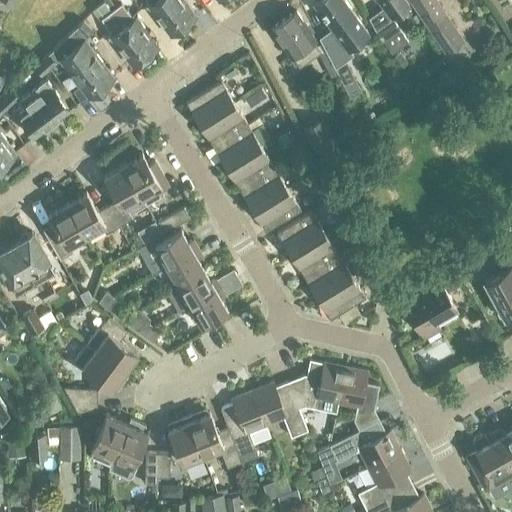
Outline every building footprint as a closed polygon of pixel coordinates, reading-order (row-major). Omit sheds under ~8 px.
[(182,26),(162,0),(146,0),(147,1),(146,2),(148,6),(147,7),(169,36),(182,26)] [(162,0),(182,26),(195,16),(183,0),(162,0)] [(369,35),(354,14),(344,0),(319,0),(314,4),(332,30),(333,30),(348,51),(369,35)] [(375,0),(376,1),(376,0),(378,0),(389,15),(407,2),(405,0),(375,0)] [(463,42),(435,0),(410,0),(447,53),(463,42)] [(121,4),(112,12),(145,57),(158,47),(136,18),(135,19),(132,15),(131,16),(127,11),(126,11),(121,4)] [(145,57),(112,12),(101,20),(106,27),(105,27),(110,33),(108,34),(111,37),(110,38),(132,67),(145,57)] [(271,29),(290,57),(291,56),(298,66),(320,50),(314,42),(316,41),(296,12),(271,29)] [(392,54),(408,43),(402,35),(403,34),(391,18),(375,29),(392,54)] [(77,28),(78,28),(85,37),(91,31),(89,27),(84,22),(84,21),(77,28)] [(65,40),(72,49),(101,88),(114,78),(92,48),(91,49),(88,46),(87,47),(82,41),(86,38),(85,37),(78,28),(65,40)] [(65,40),(49,55),(55,62),(61,57),(72,49),(65,40)] [(88,97),(101,88),(72,49),(61,57),(66,63),(64,65),(66,67),(65,68),(88,97)] [(55,62),(49,55),(42,60),(42,61),(49,69),(56,63),(55,62)] [(42,76),(49,69),(42,61),(35,68),(42,76)] [(47,80),(29,93),(53,124),(70,111),(47,80)] [(186,103),(199,124),(235,103),(221,81),(186,103)] [(347,90),(350,97),(362,91),(358,84),(347,90)] [(1,100),(9,108),(20,97),(12,89),(1,100)] [(53,124),(29,93),(13,106),(19,114),(18,114),(35,137),(53,124)] [(0,116),(2,114),(9,108),(1,100),(0,100),(0,116)] [(248,124),(235,103),(199,124),(213,146),(248,124)] [(336,146),(332,138),(324,120),(304,130),(317,156),(336,146)] [(213,146),(226,168),(261,146),(248,124),(213,146)] [(0,166),(16,154),(0,132),(0,166)] [(275,167),(261,146),(226,168),(239,189),(275,167)] [(142,154),(123,165),(146,205),(163,195),(164,190),(162,188),(169,184),(155,161),(148,165),(142,154)] [(130,214),(146,205),(123,165),(104,176),(118,200),(108,206),(119,227),(133,219),(130,214)] [(275,167),(239,189),(253,211),(288,189),(275,167)] [(253,211),(266,232),(301,211),(288,189),(253,211)] [(87,193),(67,204),(86,236),(102,227),(106,234),(119,227),(108,206),(97,212),(87,193)] [(70,246),(86,236),(67,204),(48,215),(59,234),(49,240),(61,261),(74,253),(70,246)] [(157,224),(163,234),(190,219),(184,208),(157,224)] [(326,233),(312,211),(277,233),(290,254),(326,233)] [(156,272),(167,266),(198,248),(193,240),(188,243),(181,231),(155,246),(151,239),(142,244),(151,259),(149,260),(156,272)] [(32,233),(12,244),(35,285),(36,285),(55,273),(48,262),(49,262),(32,233)] [(304,276),(339,254),(326,233),(290,254),(304,276)] [(35,285),(12,244),(0,250),(0,269),(9,285),(16,296),(24,291),(28,298),(39,292),(40,292),(36,285),(35,285)] [(167,266),(178,286),(204,271),(197,259),(202,256),(198,248),(167,266)] [(500,273),(485,281),(497,303),(493,305),(500,318),(504,316),(505,318),(511,313),(511,252),(494,262),(500,273)] [(352,276),(339,254),(304,276),(317,298),(352,276)] [(426,292),(406,304),(425,337),(439,329),(434,320),(456,308),(447,292),(464,283),(452,262),(420,281),(426,292)] [(178,312),(189,305),(221,287),(216,280),(211,282),(204,271),(178,286),(167,293),(178,312)] [(352,276),(317,298),(330,319),(366,298),(352,276)] [(50,286),(39,292),(45,301),(56,295),(50,286)] [(225,295),(221,287),(189,305),(201,326),(227,310),(220,298),(225,295)] [(98,303),(105,308),(113,298),(106,292),(98,303)] [(120,303),(113,298),(105,308),(113,313),(120,303)] [(20,317),(31,335),(43,328),(33,310),(20,317)] [(105,335),(94,350),(125,372),(138,354),(120,341),(127,331),(108,317),(99,330),(105,335)] [(138,332),(145,337),(153,327),(146,321),(138,332)] [(153,327),(145,337),(153,343),(160,332),(153,327)] [(127,377),(123,374),(125,372),(94,350),(81,368),(111,390),(114,387),(118,390),(127,377)] [(304,375),(289,381),(299,408),(305,406),(318,408),(320,399),(338,402),(346,366),(324,362),(321,373),(307,370),(306,375),(304,375)] [(346,366),(338,402),(356,406),(354,420),(359,430),(379,420),(374,409),(379,385),(365,383),(368,371),(346,366)] [(273,382),(252,390),(266,425),(284,418),(288,430),(305,423),(299,408),(289,381),(275,387),(273,382)] [(77,413),(97,413),(98,389),(63,388),(77,413)] [(271,437),(266,425),(252,390),(232,398),(234,403),(221,408),(229,429),(242,463),(258,456),(256,449),(252,439),(257,442),(271,437)] [(0,401),(0,423),(10,417),(0,401)] [(206,409),(187,416),(203,456),(220,449),(228,468),(242,463),(229,429),(218,433),(210,413),(208,413),(206,409)] [(108,465),(109,463),(127,423),(106,414),(91,448),(92,448),(88,456),(108,465)] [(182,464),(203,456),(187,416),(168,424),(170,428),(168,429),(182,464)] [(359,450),(368,467),(401,450),(391,430),(386,432),(379,420),(359,430),(339,440),(347,456),(359,450)] [(127,423),(109,463),(109,470),(127,478),(131,477),(136,467),(132,466),(147,432),(127,423)] [(58,424),(58,457),(79,457),(79,425),(58,424)] [(501,428),(494,433),(511,464),(511,465),(511,467),(511,429),(504,434),(501,428)] [(27,434),(28,458),(46,456),(44,433),(27,434)] [(473,444),(476,449),(476,450),(480,457),(469,463),(480,482),(511,465),(511,464),(494,433),(486,437),(481,436),(474,439),(473,444)] [(8,458),(26,456),(25,439),(7,441),(8,458)] [(401,450),(368,467),(376,483),(357,493),(365,509),(413,484),(406,472),(411,470),(401,450)] [(146,453),(145,478),(169,478),(170,453),(146,453)] [(291,491),(287,479),(273,485),(278,496),(291,491)] [(432,511),(424,494),(419,496),(413,484),(365,509),(366,511),(432,511)] [(186,495),(186,501),(187,511),(225,511),(222,495),(186,495)] [(227,511),(241,511),(239,496),(224,497),(227,511)] [(174,511),(187,511),(186,501),(175,500),(174,511)]
